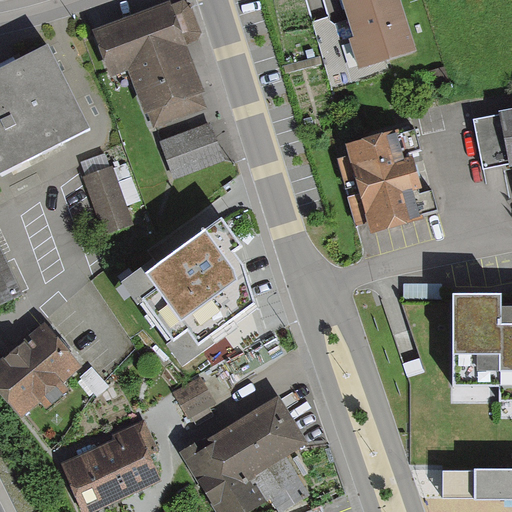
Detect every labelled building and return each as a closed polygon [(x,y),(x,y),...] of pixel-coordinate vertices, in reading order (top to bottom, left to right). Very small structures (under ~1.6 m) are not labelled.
[(417,58),(398,0),(342,0),(340,1),(346,21),(354,45),(350,46),(359,76),(372,72),(417,58)] [(170,6),(92,35),(110,83),(129,76),(146,120),(149,119),(154,131),(207,111),(202,98),(206,97),(187,48),(199,44),(202,35),(191,7),(183,3),(171,8),(170,6)] [(373,76),(372,72),(359,76),(350,46),(354,45),(346,21),(335,24),(330,21),(330,18),(313,23),(332,88),(373,76)] [(48,48),(0,72),(0,178),(91,133),(48,48)] [(440,71),(427,75),(433,93),(446,88),(440,71)] [(511,116),(473,124),(483,174),(508,169),(509,174),(511,174),(511,173),(511,116)] [(211,125),(160,144),(174,183),(225,164),(211,125)] [(415,129),(347,147),(371,236),(439,217),(432,192),(422,195),(411,154),(421,151),(415,129)] [(87,179),(84,180),(107,237),(134,227),(128,208),(141,203),(132,179),(124,182),(119,169),(115,171),(114,169),(111,170),(106,155),(81,164),(87,179)] [(126,165),(119,169),(124,182),(132,179),(126,165)] [(223,229),(144,287),(155,302),(143,311),(174,353),(188,342),(199,357),(257,315),(245,276),(236,264),(244,258),(223,229)] [(0,252),(0,310),(23,300),(0,252)] [(442,286),(404,287),(404,301),(442,301),(442,286)] [(511,325),(503,326),(503,296),(454,296),(453,387),(500,387),(500,402),(511,401),(511,325)] [(44,327),(0,364),(0,399),(21,424),(40,408),(46,416),(70,396),(63,389),(83,372),(44,327)] [(172,395),(188,422),(217,405),(201,378),(172,395)] [(310,448),(280,400),(209,444),(207,441),(180,458),(214,511),(258,511),(273,503),(278,511),(286,511),(310,497),(288,461),(310,448)] [(114,444),(62,468),(82,511),(100,511),(161,484),(149,458),(159,453),(145,423),(112,439),(114,444)] [(511,469),(474,470),(474,502),(511,501),(511,469)] [(474,502),(474,470),(442,470),(442,502),(474,502)]
